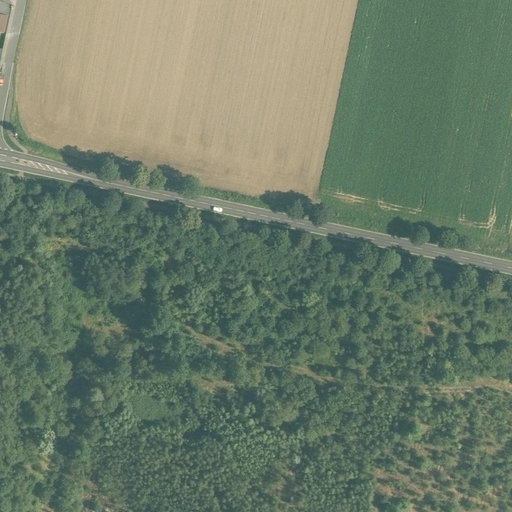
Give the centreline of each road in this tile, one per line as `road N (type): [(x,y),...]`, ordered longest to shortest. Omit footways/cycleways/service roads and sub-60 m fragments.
road 1 (track): [(47,511),(100,364),(146,331),(364,383),(491,384)]
road 2 (secondary): [(511,269),(0,159)]
